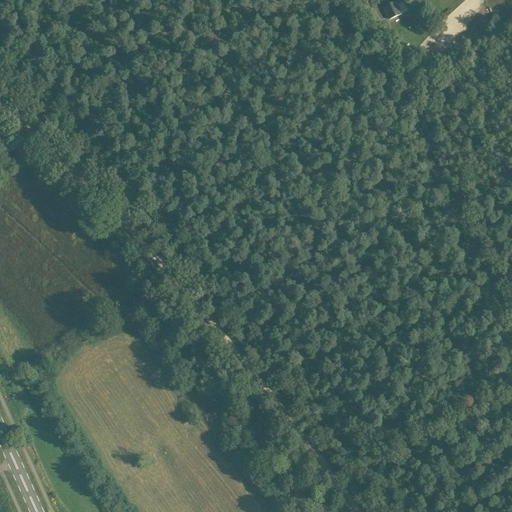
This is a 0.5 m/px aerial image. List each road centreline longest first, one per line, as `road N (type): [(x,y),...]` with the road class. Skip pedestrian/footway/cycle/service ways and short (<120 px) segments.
road 1 (track): [(359,511),(265,385),(132,229),(0,103)]
road 2 (track): [(511,325),(359,0)]
